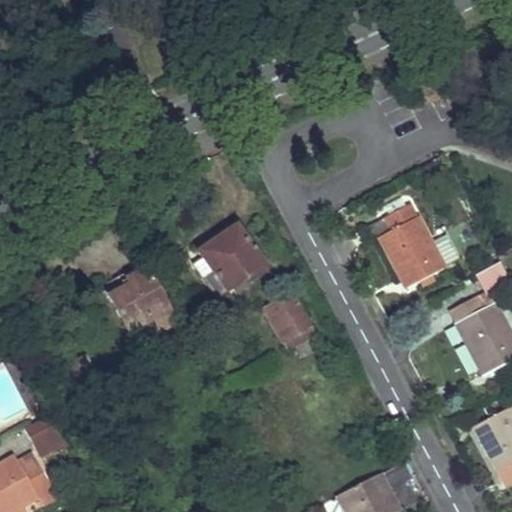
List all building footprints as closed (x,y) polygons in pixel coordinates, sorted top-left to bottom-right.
[(430,276),(443,270),(416,218),(409,205),(382,219),(389,232),(378,239),(405,290),(417,283),(430,276)] [(245,279),(262,267),(235,228),(198,253),(211,271),(200,279),(215,299),(226,292),(226,293),(231,289),(235,294),(249,285),(245,279)] [(447,266),(457,261),(447,237),(436,242),(447,266)] [(486,292),(508,281),(499,263),(475,276),(484,294),(486,292)] [(144,271),(105,292),(133,344),(172,322),(144,271)] [(420,290),(434,283),(430,276),(417,283),(420,290)] [(483,377),(511,361),(511,340),(486,292),(484,294),(448,312),(483,377)] [(290,295),(262,311),(279,342),(287,338),(293,347),(313,336),(290,295)] [(293,347),(287,338),(279,342),(284,352),(293,347)] [(49,342),(36,349),(69,412),(103,393),(83,356),(62,367),(49,342)] [(511,472),(511,409),(511,408),(473,428),(497,472),(508,466),(511,472)] [(39,457),(63,443),(47,415),(23,428),(39,457)] [(14,457),(0,464),(0,511),(7,511),(22,504),(35,496),(29,484),(41,477),(31,457),(18,463),(14,457)] [(379,476),(347,492),(354,506),(343,511),(391,511),(381,494),(387,491),(379,476)] [(41,477),(29,484),(35,496),(41,506),(55,498),(41,477)] [(398,511),(387,491),(381,494),(391,511),(398,511)] [(347,492),(336,499),(343,511),(354,506),(347,492)]
